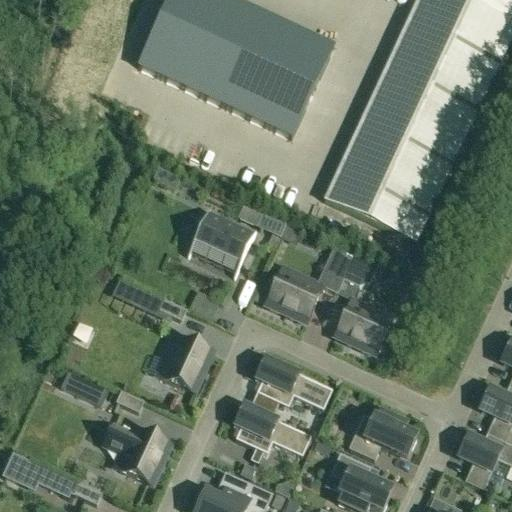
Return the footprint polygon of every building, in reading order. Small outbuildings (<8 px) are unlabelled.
[(225,0),(170,0),(138,71),(291,142),(333,50),(225,0)] [(511,0),(419,0),(324,205),(416,248),(511,39),(511,0)] [(209,215),(208,214),(187,260),(188,261),(195,247),(239,268),(233,281),(235,282),(256,236),(254,235),(253,237),(208,217),(209,215)] [(256,231),(280,241),(285,229),(261,219),(256,231)] [(317,288),(323,290),(337,297),(343,284),(333,279),(343,256),(333,252),(317,288)] [(343,284),(354,261),(343,256),(333,279),(343,284)] [(376,271),(354,261),(343,284),(358,291),(369,287),(376,271)] [(270,300),(266,310),(293,323),(296,317),(308,323),(323,290),(317,288),(299,279),(294,290),(278,283),(270,300)] [(257,294),(252,304),(266,310),(270,300),(257,294)] [(186,314),(163,304),(158,315),(181,325),(186,314)] [(347,347),(374,360),(387,333),(371,325),(376,315),(352,304),(337,336),(349,342),(347,347)] [(195,396),(207,370),(202,367),(207,356),(207,355),(175,340),(174,341),(164,364),(169,367),(162,382),(195,398),(195,396)] [(511,382),(508,391),(511,392),(511,346),(510,346),(503,362),(505,363),(503,368),(511,372),(511,382)] [(278,407),(288,412),(293,401),(323,415),(332,395),(267,365),(264,371),(261,370),(255,384),(261,387),(251,409),(273,418),(278,407)] [(60,391),(100,410),(108,393),(68,374),(60,391)] [(494,421),(486,438),(511,450),(511,449),(505,447),(511,431),(511,392),(508,391),(504,400),(489,393),(481,410),(483,411),(481,415),(494,421)] [(143,406),(120,396),(115,407),(138,417),(143,406)] [(311,441),(245,411),(243,417),(240,416),(234,430),(240,433),(235,444),(255,453),(250,464),(258,468),(263,457),(267,459),(272,448),(302,461),(311,441)] [(406,464),(416,443),(403,437),(407,429),(379,416),(375,425),(364,420),(348,453),(374,465),(379,452),(406,464)] [(125,477),(153,490),(153,489),(153,488),(165,462),(159,459),(165,447),(133,432),(132,433),(131,437),(114,430),(105,449),(133,461),(125,477)] [(473,468),(464,486),(483,495),(497,465),(511,471),(511,450),(486,438),(482,447),(467,440),(459,457),(461,458),(459,462),(473,468)] [(324,458),(328,449),(317,445),(313,453),(324,458)] [(13,458),(3,481),(16,487),(20,479),(38,487),(69,502),(71,498),(73,499),(78,488),(13,458)] [(369,511),(384,511),(391,497),(364,485),(370,472),(339,458),(329,480),(344,486),(339,498),(341,499),(337,507),(347,511),(368,511),(369,511)] [(254,474),(245,469),(240,480),(250,484),(254,474)] [(204,496),(196,511),(246,511),(248,509),(254,511),(266,511),(273,499),(240,484),(233,499),(224,495),(220,503),(204,496)] [(73,499),(96,509),(101,498),(78,488),(73,499)] [(286,511),(297,511),(300,507),(291,503),(286,511)]
